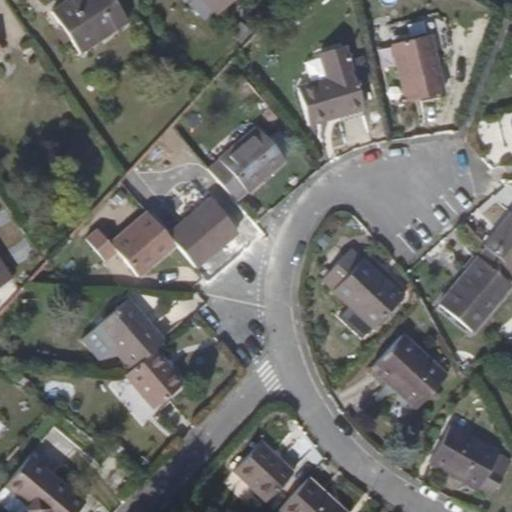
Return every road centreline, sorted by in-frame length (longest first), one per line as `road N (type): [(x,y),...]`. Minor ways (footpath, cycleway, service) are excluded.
road 1 (residential): [(436,171),(346,180),(310,205),(290,233),(280,269),(291,364)]
road 2 (residential): [(139,511),(291,364)]
road 3 (residential): [(291,364),(325,429),(364,469),(433,511)]
